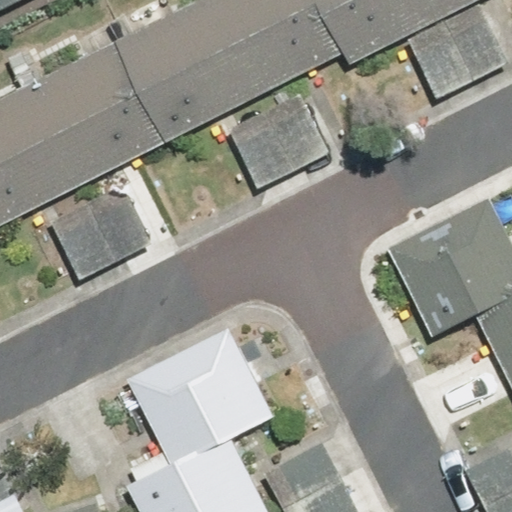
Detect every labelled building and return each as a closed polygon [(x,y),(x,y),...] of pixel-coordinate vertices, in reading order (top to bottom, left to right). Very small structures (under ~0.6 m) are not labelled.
[(0,0),(0,19),(40,0),(0,0)] [(188,0),(110,39),(162,144),(344,54),(315,0),(188,0)] [(315,0),(344,54),(350,67),(481,0),(315,0)] [(472,12),(411,46),(438,95),(500,61),(472,12)] [(110,39),(0,94),(0,226),(162,144),(110,39)] [(300,94),(228,129),(258,190),(330,155),(300,94)] [(511,188),(510,185),(404,240),(452,331),(496,308),(511,338),(511,188)] [(125,189),(54,222),(80,278),(150,245),(125,189)] [(116,467),(137,511),(262,511),(235,454),(268,438),(216,331),(119,377),(154,449),(116,467)] [(6,449),(0,451),(0,511),(12,511),(32,502),(6,449)] [(511,511),(511,451),(467,473),(486,511),(511,511)] [(355,511),(325,454),(272,481),(288,511),(355,511)] [(98,511),(94,498),(48,511),(98,511)]
